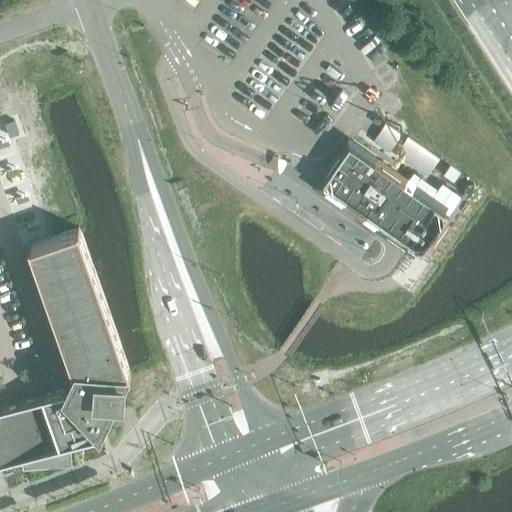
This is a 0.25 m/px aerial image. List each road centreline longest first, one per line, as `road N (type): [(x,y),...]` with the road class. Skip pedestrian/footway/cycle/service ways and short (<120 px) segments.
road 1 (secondary): [(137,140),(132,154),(157,271),(226,458)]
road 2 (secondary): [(263,442),(137,140)]
road 3 (secondary): [(511,341),(263,442)]
road 4 (secondary): [(296,499),(511,415)]
road 5 (secondary): [(85,0),(137,140)]
road 6 (tertiary): [(226,458),(95,511)]
